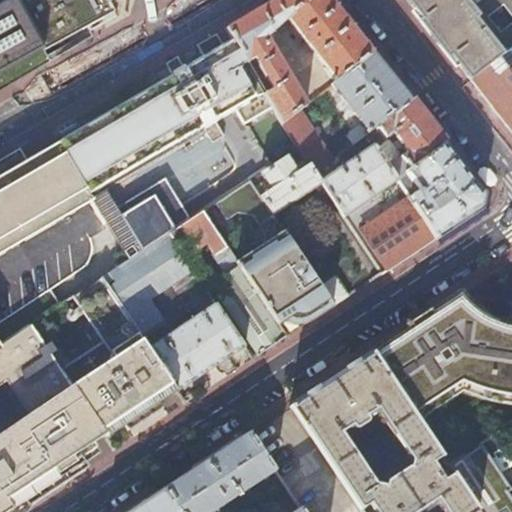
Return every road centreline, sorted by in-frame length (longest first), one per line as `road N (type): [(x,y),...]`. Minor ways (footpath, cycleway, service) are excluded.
road 1 (residential): [(511,228),(67,511)]
road 2 (residential): [(0,129),(221,0)]
road 3 (residential): [(367,0),(511,183)]
